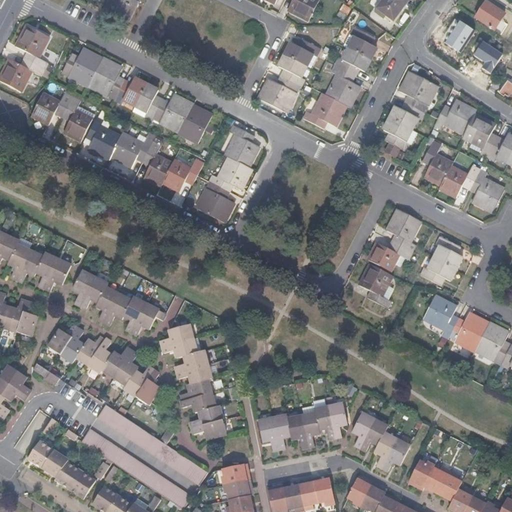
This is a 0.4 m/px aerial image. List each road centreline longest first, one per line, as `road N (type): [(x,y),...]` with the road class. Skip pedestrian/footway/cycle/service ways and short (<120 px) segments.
road 1 (residential): [(235,239),(0,122)]
road 2 (residential): [(389,189),(340,291),(235,239)]
road 3 (residential): [(443,0),(410,46),(511,112)]
road 4 (residential): [(237,109),(274,36),(266,19),(231,0)]
road 5 (residential): [(127,51),(237,109)]
road 6 (residential): [(389,189),(497,245)]
